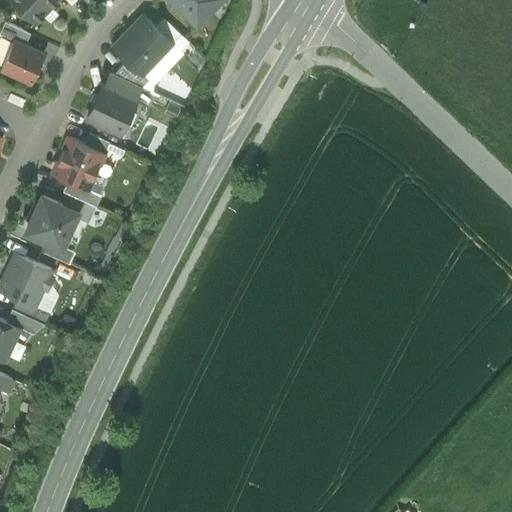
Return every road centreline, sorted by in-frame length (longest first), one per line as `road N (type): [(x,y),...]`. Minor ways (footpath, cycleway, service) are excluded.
road 1 (primary): [(47,511),(161,262),(307,0)]
road 2 (residential): [(511,192),(309,0)]
road 3 (residential): [(47,129),(94,35),(128,0)]
